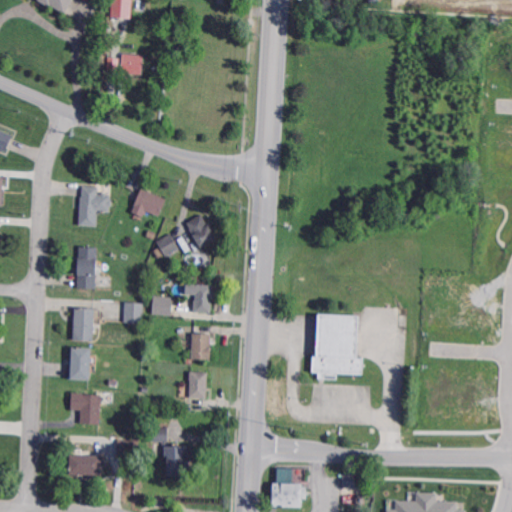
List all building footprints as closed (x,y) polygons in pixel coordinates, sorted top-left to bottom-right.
[(73,0),(65,14),(51,6),(50,7),(39,0),(73,0)] [(112,0),(111,16),(131,17),(131,0),(112,0)] [(127,45),(127,37),(140,36),(140,45),(127,45)] [(142,75),(121,73),(123,54),(144,56),(142,75)] [(118,70),(119,57),(107,56),(107,69),(118,70)] [(6,152),(0,149),(0,129),(13,135),(6,152)] [(103,193),(103,190),(107,190),(107,192),(111,192),(111,197),(113,197),(113,203),(111,203),(110,209),(98,208),(98,223),(80,222),(81,194),(83,194),(83,184),(99,184),(99,192),(103,193)] [(161,216),(146,210),(144,217),(132,212),(142,188),(168,199),(161,216)] [(203,247),(188,223),(204,213),(219,238),(203,247)] [(165,257),(157,243),(171,234),(180,248),(165,257)] [(97,288),(79,287),(81,245),(99,246),(97,288)] [(159,293),(153,290),(156,284),(162,288),(159,293)] [(213,315),(195,314),(197,287),(214,288),(213,315)] [(171,316),(152,314),(154,296),(173,298),(171,316)] [(142,323),(124,322),(125,302),(143,303),(142,323)] [(96,340),(75,339),(76,306),(97,307),(96,340)] [(471,318),(471,310),(484,309),(484,318),(471,318)] [(360,357),(366,358),(365,375),(339,374),(338,379),(320,378),(320,372),(314,372),(315,355),(319,355),(321,314),(361,316),(360,357)] [(212,360),(194,359),(194,334),(213,334),(212,360)] [(92,380),(72,379),(73,346),(93,347),(92,380)] [(208,400),(191,399),(192,373),(209,373),(208,400)] [(496,390),(502,390),(501,424),(496,424),(496,429),(485,428),(485,424),(481,423),(482,389),(487,389),(487,383),(496,384),(496,390)] [(102,423),(82,422),(83,409),(72,409),(73,392),(103,393),(102,423)] [(192,460),(190,460),(190,476),(168,475),(168,457),(165,457),(165,454),(163,454),(163,443),(149,442),(149,428),(168,428),(168,446),(188,447),(188,455),(192,455),(192,460)] [(137,458),(118,457),(119,439),(138,440),(137,458)] [(104,476),(71,475),(72,455),(105,456),(104,476)] [(293,484),(303,484),(302,487),(308,487),(307,499),(303,498),(302,508),(272,506),(274,482),(276,482),(277,469),(294,470),(293,484)] [(357,489),(344,489),(344,475),(357,475),(357,489)] [(439,502),(459,502),(459,511),(468,511),(389,511),(389,510),(398,510),(398,502),(419,502),(419,494),(439,494),(439,502)]
